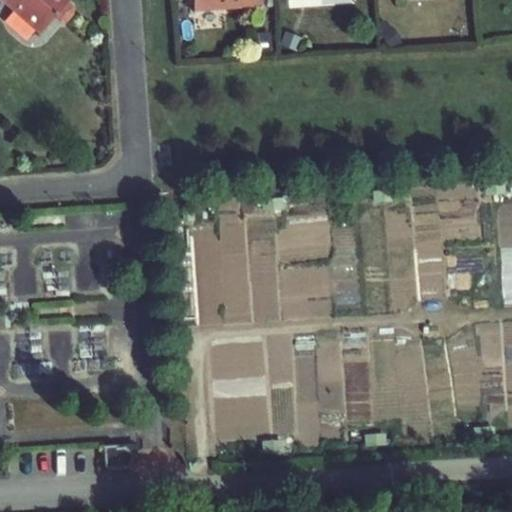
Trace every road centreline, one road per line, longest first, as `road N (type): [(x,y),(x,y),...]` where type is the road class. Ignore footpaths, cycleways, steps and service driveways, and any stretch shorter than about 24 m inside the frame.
road 1 (residential): [(511,467),(0,500)]
road 2 (residential): [(123,0),(136,178)]
